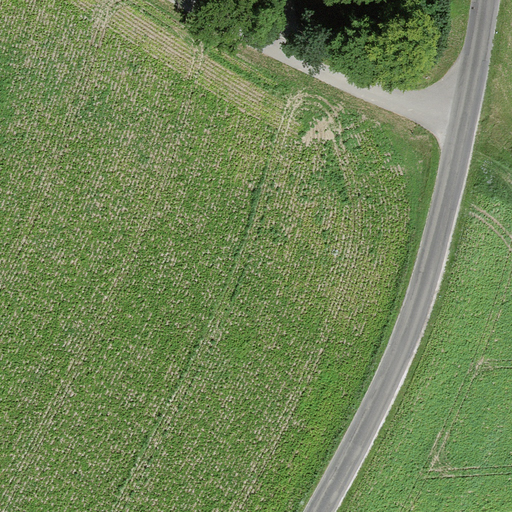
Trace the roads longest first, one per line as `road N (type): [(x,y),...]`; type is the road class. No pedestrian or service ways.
road 1 (tertiary): [(463,108),(419,292),(317,511)]
road 2 (residential): [(463,108),(256,45),(185,0)]
